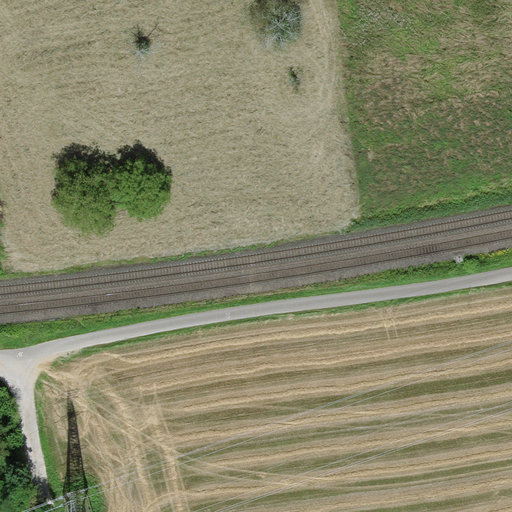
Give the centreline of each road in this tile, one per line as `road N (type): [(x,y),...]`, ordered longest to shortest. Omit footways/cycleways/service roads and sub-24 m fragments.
road 1 (unclassified): [(0,357),(511,272)]
road 2 (track): [(20,357),(49,511)]
